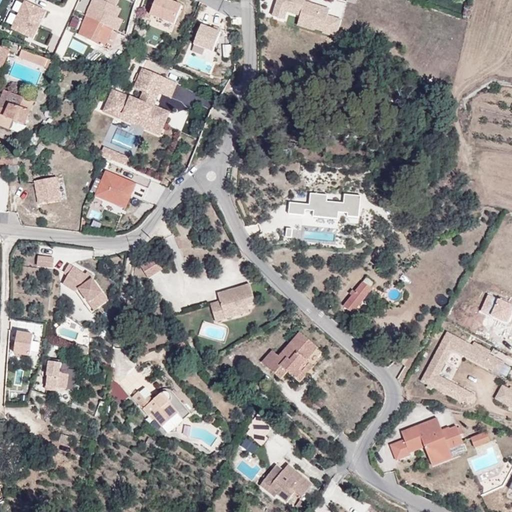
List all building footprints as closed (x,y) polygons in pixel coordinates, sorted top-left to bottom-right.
[(92,0),(78,34),(89,40),(104,1),(101,0),(92,0)] [(104,1),(89,40),(104,47),(113,28),(115,29),(120,18),(118,17),(121,9),(116,6),(118,0),(105,0),(105,2),(104,1)] [(174,25),(182,6),(166,0),(155,0),(150,15),(174,25)] [(278,0),(273,16),(285,20),(287,11),(301,15),(300,18),(316,23),(315,28),(315,29),(323,31),(323,32),(337,37),(342,20),(328,16),(330,9),(305,2),(305,0),(278,0)] [(11,29),(34,39),(47,11),(24,1),(11,29)] [(120,18),(115,29),(118,31),(123,20),(120,18)] [(298,25),(315,30),(315,29),(315,28),(316,23),(300,18),(298,25)] [(212,52),(221,31),(214,28),(213,31),(201,26),(194,45),(212,52)] [(3,43),(0,48),(0,72),(1,70),(9,53),(14,42),(11,41),(9,45),(3,43)] [(14,42),(9,53),(19,57),(22,49),(24,50),(24,46),(14,42)] [(22,49),(19,57),(45,67),(46,66),(48,59),(24,50),(22,49)] [(113,89),(103,111),(160,134),(169,113),(154,107),(160,92),(172,98),(178,84),(142,69),(135,87),(144,91),(140,100),(113,89)] [(0,101),(0,125),(10,130),(13,121),(25,126),(35,102),(5,90),(0,101)] [(0,166),(9,166),(9,158),(0,158),(0,166)] [(9,176),(21,175),(20,158),(9,158),(9,166),(9,176)] [(127,207),(139,180),(107,167),(95,193),(127,207)] [(39,204),(60,200),(56,178),(35,181),(39,204)] [(358,217),(361,195),(344,193),(343,203),(326,201),(327,195),(311,193),(310,204),(289,201),(287,214),(303,215),(304,209),(313,210),(312,217),(337,220),(338,212),(348,213),(348,216),(358,217)] [(54,268),(55,260),(38,258),(37,267),(54,268)] [(141,266),(149,278),(163,269),(156,258),(141,266)] [(110,301),(93,280),(86,276),(74,268),(70,265),(64,274),(69,276),(64,285),(77,293),(81,290),(97,311),(110,301)] [(344,306),(352,313),(372,288),(363,281),(344,306)] [(248,307),(257,304),(251,284),(218,294),(220,302),(211,304),(216,322),(250,312),(248,307)] [(511,312),(511,303),(487,293),(480,311),(508,322),(511,312)] [(34,333),(19,330),(15,352),(30,354),(34,333)] [(281,366),(287,372),(296,380),(311,363),(307,360),(318,347),(301,332),(280,356),(273,350),(262,362),(274,374),(281,366)] [(468,343),(448,332),(422,381),(463,403),(464,401),(470,404),(474,395),(439,376),(453,349),(499,374),(504,363),(474,346),(469,354),(464,352),(468,343)] [(474,346),(473,346),(468,343),(464,352),(469,354),(474,346)] [(474,343),(473,346),(474,346),(489,354),(491,352),(474,343)] [(89,349),(80,346),(76,354),(86,358),(89,349)] [(50,361),(48,375),(59,378),(60,370),(61,364),(50,361)] [(311,363),(296,380),(300,383),(314,366),(311,363)] [(281,379),(287,372),(281,366),(274,374),(281,379)] [(59,378),(57,387),(67,389),(71,373),(60,370),(59,378)] [(59,378),(48,375),(44,398),(55,402),(57,387),(59,378)] [(503,402),(510,389),(503,386),(496,399),(503,402)] [(152,402),(148,398),(147,399),(139,392),(133,398),(150,416),(152,415),(168,434),(191,414),(169,388),(156,399),(152,402)] [(511,407),(511,390),(510,389),(503,402),(511,407)] [(94,417),(99,419),(106,403),(101,401),(94,417)] [(273,428),(258,415),(253,423),(254,424),(247,434),(259,445),(273,428)] [(464,444),(457,427),(450,429),(450,428),(443,431),(438,419),(403,432),(403,433),(405,440),(391,445),(397,461),(411,455),(410,453),(426,447),(431,461),(452,453),(450,449),(464,444)] [(491,443),(488,432),(472,438),(476,448),(491,443)] [(213,455),(219,460),(223,457),(217,452),(213,455)] [(454,458),(452,453),(431,461),(434,466),(454,458)] [(315,483),(288,462),(283,468),(276,463),(259,485),(275,498),(278,494),(287,501),(292,495),(300,501),(295,506),(300,510),(306,502),(303,499),(315,483)]
